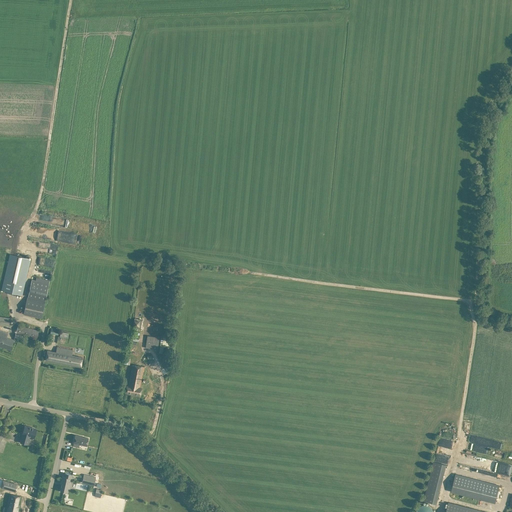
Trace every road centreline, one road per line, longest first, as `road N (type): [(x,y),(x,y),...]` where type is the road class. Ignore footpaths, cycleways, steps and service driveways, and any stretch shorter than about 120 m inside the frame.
road 1 (track): [(70,0),(39,203),(19,240),(33,262),(18,306)]
road 2 (track): [(511,327),(481,318),(477,309),(481,128),(511,70)]
road 3 (unclassified): [(217,511),(131,429),(67,414)]
